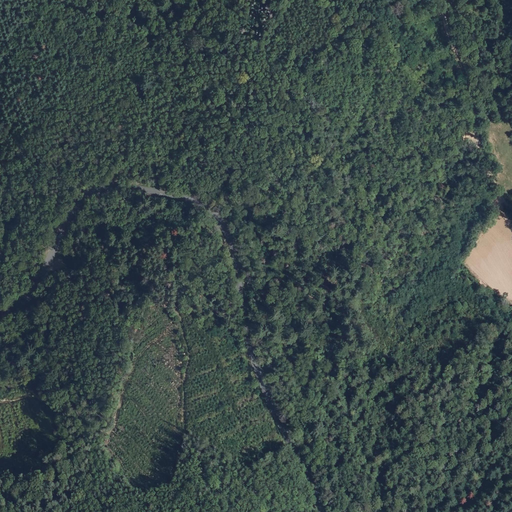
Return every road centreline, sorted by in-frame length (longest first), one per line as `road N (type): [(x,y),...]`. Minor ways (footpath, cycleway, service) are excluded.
road 1 (secondary): [(322,511),(258,372),(227,231),(201,201),(127,186),(89,192),(31,297),(0,313)]
road 2 (track): [(441,0),(474,132),(511,205)]
